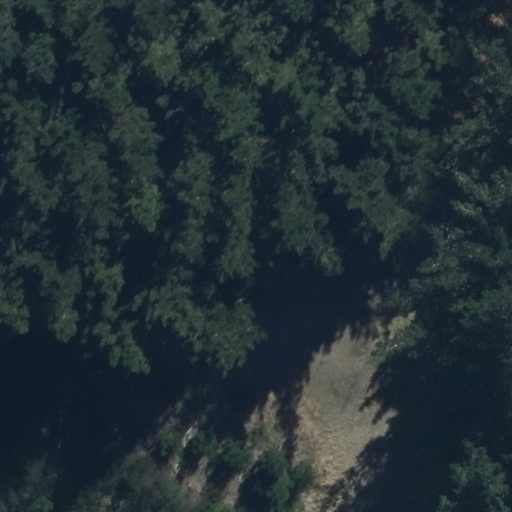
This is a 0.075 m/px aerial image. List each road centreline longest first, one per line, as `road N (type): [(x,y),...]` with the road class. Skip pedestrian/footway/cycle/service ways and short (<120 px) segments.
road 1 (track): [(414,511),(511,48)]
road 2 (track): [(435,432),(0,273)]
